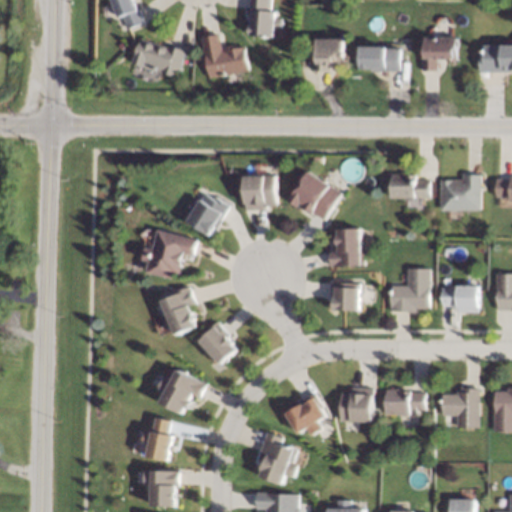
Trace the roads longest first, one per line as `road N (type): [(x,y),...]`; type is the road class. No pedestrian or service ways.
road 1 (tertiary): [(50,0),(37,511)]
road 2 (tertiary): [(0,124),(511,125)]
road 3 (residential): [(303,353),(511,349)]
road 4 (residential): [(303,353),(257,383),(238,412),(224,457),(223,511)]
